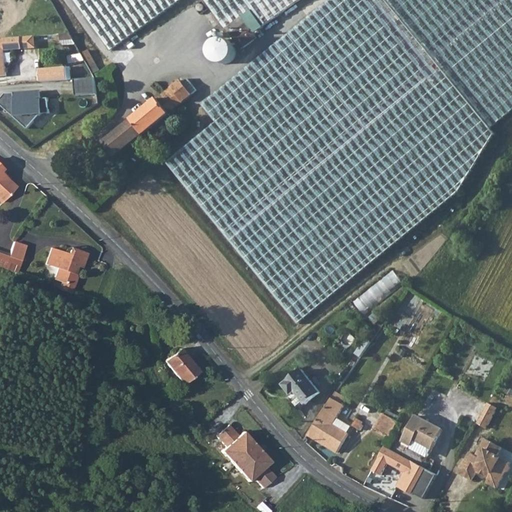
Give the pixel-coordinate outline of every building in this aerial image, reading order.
[(74,0),(112,52),(183,0),(205,0),(242,50),(259,38),(256,34),(265,28),(264,26),(300,0),(74,0)] [(218,107),(211,114),(217,122),(168,163),(299,324),(461,192),(495,133),(491,127),(511,110),(511,0),(331,0),(211,98),(218,107)] [(34,36),(21,37),(22,48),(22,49),(35,48),(34,36)] [(3,38),(0,38),(0,76),(6,76),(3,48),(8,48),(9,49),(22,48),(21,37),(3,38)] [(216,43),(215,45),(214,48),(213,50),(214,54),(215,57),(218,60),(219,61),(222,63),(224,63),(228,63),(231,61),(233,60),(235,58),(237,54),(237,52),(237,48),(236,47),(234,43),(231,41),(230,40),(226,39),(222,40),(219,41),(216,43)] [(100,70),(89,50),(84,53),(95,73),(100,70)] [(42,82),(70,81),(69,67),(42,68),(42,82)] [(95,78),(74,79),(76,96),(97,94),(95,78)] [(116,156),(193,95),(181,80),(104,142),(116,156)] [(41,91),(5,94),(0,98),(0,104),(12,116),(18,116),(18,121),(26,129),(41,114),(50,113),(49,98),(41,99),(41,91)] [(204,105),(211,114),(218,107),(211,98),(204,105)] [(0,172),(0,170),(1,169),(0,167),(0,200),(2,202),(16,187),(2,174),(0,172)] [(10,254),(9,256),(21,260),(22,258),(26,246),(13,242),(10,254)] [(69,250),(68,253),(52,247),(46,264),(58,268),(54,279),(62,282),(59,289),(71,293),(77,277),(75,274),(73,273),(75,268),(72,267),(73,264),(78,266),(82,267),(87,253),(75,249),(74,252),(69,250)] [(0,266),(5,268),(9,256),(0,252),(0,266)] [(9,256),(5,268),(17,272),(21,260),(9,256)] [(106,325),(102,335),(109,337),(112,328),(106,325)] [(372,343),(366,339),(356,354),(361,358),(372,343)] [(199,371),(180,348),(164,360),(175,373),(184,383),(199,371)] [(306,404),(321,392),(303,369),(283,385),(291,395),(296,391),(306,404)] [(184,383),(175,373),(173,375),(181,385),(184,383)] [(333,398),(341,403),(345,396),(338,392),(333,398)] [(345,405),(341,403),(333,398),(308,435),(338,453),(349,434),(334,425),(345,405)] [(498,408),(488,403),(477,423),(487,429),(498,408)] [(391,437),(399,422),(384,413),(375,429),(391,437)] [(433,449),(444,429),(417,415),(404,441),(412,446),(416,440),(433,449)] [(363,422),(357,418),(353,425),(361,430),(364,425),(362,424),(363,422)] [(228,424),(216,435),(226,446),(221,450),(248,481),(253,476),(263,487),(275,476),(265,465),(270,461),(256,446),(243,431),(238,435),(228,424)] [(502,448),(485,438),(476,456),(470,452),(459,473),(472,481),(477,472),(478,470),(483,473),(484,471),(485,472),(487,475),(486,477),(489,479),(487,483),(497,489),(506,473),(509,472),(511,468),(510,465),(511,463),(498,456),(502,448)] [(383,447),(371,470),(381,475),(386,465),(403,473),(397,485),(411,493),(424,468),(383,447)] [(424,468),(411,493),(424,499),(437,474),(424,468)]
